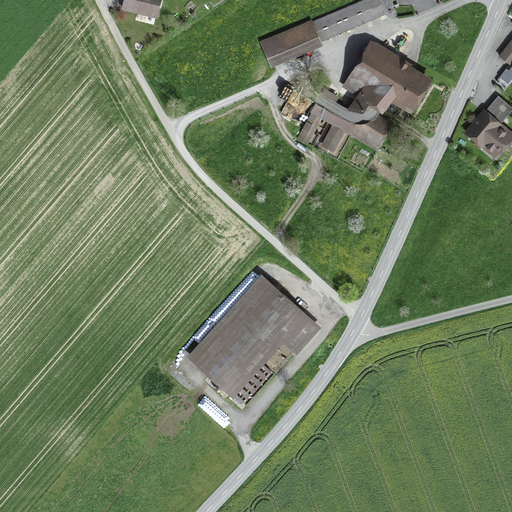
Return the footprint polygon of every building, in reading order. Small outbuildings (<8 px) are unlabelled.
[(124,0),(122,11),(157,20),(162,0),(124,0)] [(326,40),(385,15),(378,0),(365,0),(296,29),(303,44),(324,35),(326,40)] [(296,29),(261,44),(267,59),(303,44),(296,29)] [(439,84),(371,40),(342,85),(361,97),(357,100),(385,118),(393,106),(416,120),(439,84)] [(321,92),(311,111),(376,147),(386,128),(321,92)] [(511,149),(511,132),(487,110),(465,136),(498,165),(511,149)] [(323,330),(261,275),(188,357),(236,399),(283,346),(297,358),(323,330)]
